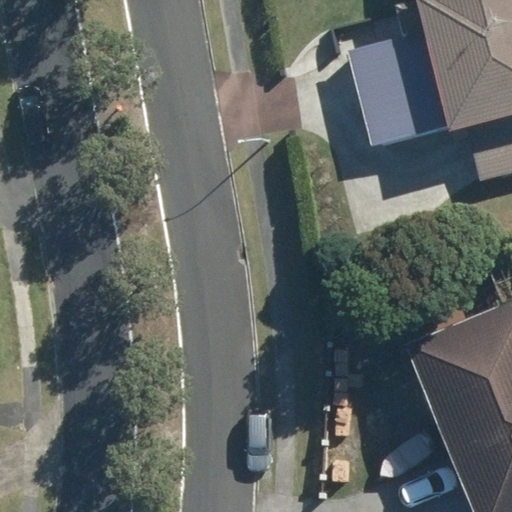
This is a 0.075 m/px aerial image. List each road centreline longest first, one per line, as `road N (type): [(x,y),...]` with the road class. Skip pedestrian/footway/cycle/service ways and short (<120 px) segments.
road 1 (tertiary): [(95,511),(93,302),(41,0)]
road 2 (tertiary): [(164,0),(214,290),(216,511)]
